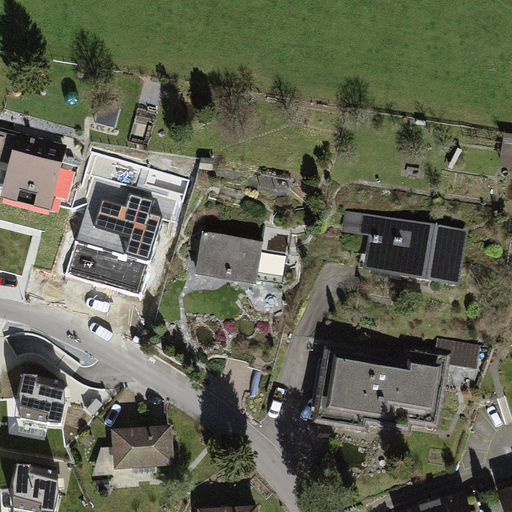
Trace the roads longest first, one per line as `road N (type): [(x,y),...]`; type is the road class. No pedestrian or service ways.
road 1 (residential): [(302,511),(264,458),(163,378),(89,338),(0,308)]
road 2 (residential): [(511,462),(377,511)]
